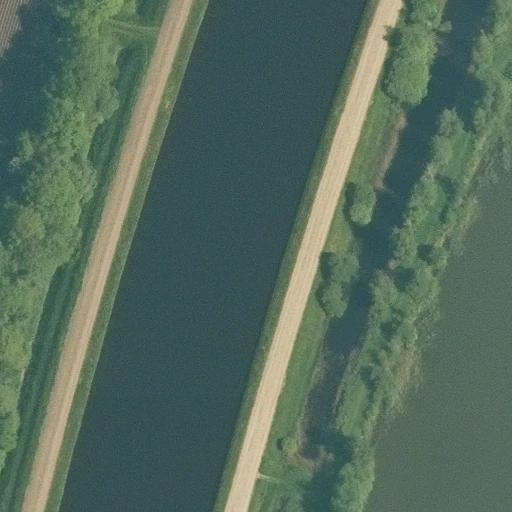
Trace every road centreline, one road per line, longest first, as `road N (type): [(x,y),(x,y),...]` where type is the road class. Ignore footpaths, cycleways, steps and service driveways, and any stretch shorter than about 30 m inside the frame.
road 1 (track): [(388,0),(231,511)]
road 2 (track): [(186,0),(38,511)]
